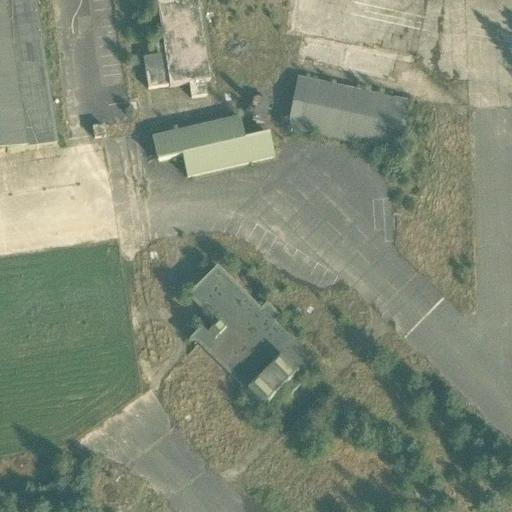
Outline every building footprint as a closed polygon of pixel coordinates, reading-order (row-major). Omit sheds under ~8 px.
[(0,0),(0,154),(6,153),(6,156),(56,148),(33,0),(0,0)] [(188,88),(190,101),(206,99),(204,85),(209,84),(202,36),(197,3),(179,6),(177,0),(163,0),(155,1),(157,12),(127,17),(130,41),(160,36),(162,48),(155,49),(156,59),(143,61),(147,93),(168,89),(169,91),(188,88)] [(287,133),(395,156),(406,105),(297,82),(287,133)] [(252,125),(264,127),(269,105),(257,102),(256,106),(252,106),(251,110),(255,111),(252,125)] [(181,159),(187,181),(274,160),(268,138),(244,143),(239,122),(152,142),(157,165),(181,159)] [(92,130),(94,141),(105,139),(103,129),(92,130)] [(249,400),(262,413),(283,391),(290,398),(309,379),(302,372),(310,365),(273,328),(279,322),(266,309),(260,315),(216,272),(187,301),(216,330),(207,338),(197,348),(249,400)]
